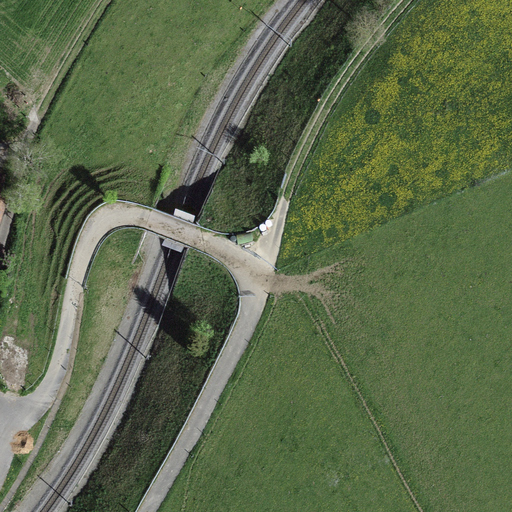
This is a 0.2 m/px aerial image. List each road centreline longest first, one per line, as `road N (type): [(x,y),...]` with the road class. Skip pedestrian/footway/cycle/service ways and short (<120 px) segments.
road 1 (track): [(2,420),(30,408),(51,384),(76,273),(102,221),(133,214),(229,252),(252,277),(253,304),(146,511)]
road 2 (track): [(252,277),(333,96),(408,0)]
road 3 (track): [(22,154),(108,0)]
